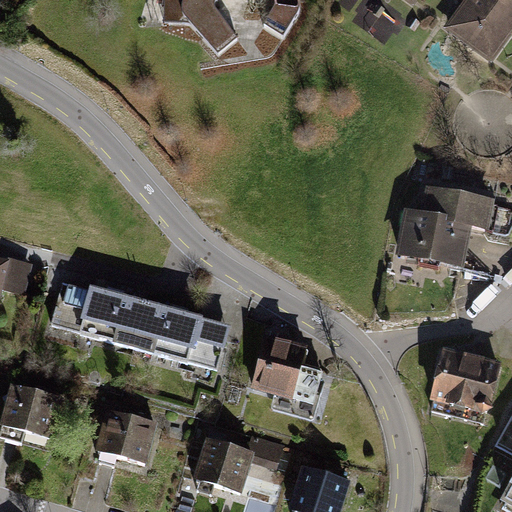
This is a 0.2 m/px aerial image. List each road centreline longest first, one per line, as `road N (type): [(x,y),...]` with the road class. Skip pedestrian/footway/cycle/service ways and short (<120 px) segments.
road 1 (residential): [(364,358),(215,257),(78,113),(0,63)]
road 2 (residential): [(364,358),(408,337),(489,318),(511,298)]
road 3 (residential): [(402,511),(403,444),(364,358)]
